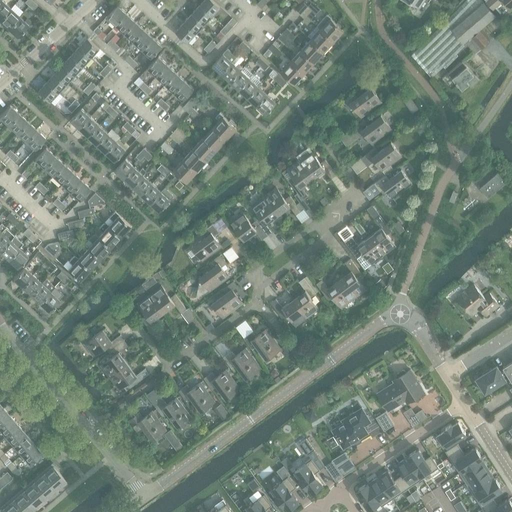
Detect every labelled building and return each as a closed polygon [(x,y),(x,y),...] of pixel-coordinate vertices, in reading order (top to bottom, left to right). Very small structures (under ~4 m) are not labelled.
[(1,0),(0,1),(0,19),(10,8),(1,0)] [(212,15),(220,6),(213,0),(204,0),(200,5),(212,15)] [(262,8),(269,0),(260,0),(257,4),(262,8)] [(484,2),(482,0),(466,0),(412,55),(432,78),(444,67),(445,68),(458,56),(456,54),(465,45),(464,44),(451,30),(484,2)] [(501,0),(488,0),(487,2),(493,9),(502,1),(501,0)] [(33,10),(38,5),(33,1),(29,6),(33,10)] [(308,5),(304,2),(296,11),(300,15),(308,5)] [(451,30),(464,44),(496,16),(484,2),(451,30)] [(109,22),(110,20),(116,25),(127,13),(118,5),(105,18),(109,22)] [(200,5),(192,13),(204,24),(212,15),(200,5)] [(272,18),(281,9),(276,5),(268,14),(272,18)] [(307,15),(313,9),(308,5),(300,15),(304,19),(303,20),(307,24),(311,19),(307,15)] [(10,8),(0,19),(0,20),(8,29),(19,17),(10,8)] [(127,13),(116,25),(125,33),(136,21),(127,13)] [(196,33),(204,24),(192,13),(184,22),(196,33)] [(327,14),(317,25),(321,28),(334,40),(344,30),(342,28),(344,26),(338,21),(336,23),(327,14)] [(27,18),(24,21),(19,17),(8,29),(17,37),(31,22),(27,18)] [(136,21),(125,33),(134,41),(144,29),(136,21)] [(176,31),(188,42),(196,33),(184,22),(176,31)] [(229,31),(233,26),(228,22),(224,26),(229,31)] [(297,33),(300,30),(292,23),(289,26),(297,33)] [(317,25),(307,36),(311,39),(311,40),(323,52),(334,40),(321,28),(317,25)] [(102,31),(98,26),(93,31),(98,35),(102,31)] [(220,31),(225,35),(229,31),(224,26),(220,31)] [(291,41),(296,36),(287,28),(282,33),(291,41)] [(144,29),(134,41),(143,49),(153,38),(144,29)] [(480,31),(466,43),(476,54),(490,42),(480,31)] [(278,37),(287,46),(291,41),(282,33),(278,37)] [(91,57),(100,48),(88,37),(80,46),(91,57)] [(162,46),(153,38),(143,49),(152,58),(162,46)] [(111,39),(107,43),(111,48),(116,43),(111,39)] [(213,48),(217,44),(212,40),(208,44),(213,48)] [(314,62),(323,52),(311,40),(301,50),(314,62)] [(243,41),(238,46),(243,50),(247,45),(243,41)] [(116,52),(120,47),(116,43),(111,48),(116,52)] [(277,56),(281,51),(273,43),(268,48),(277,56)] [(204,49),(209,53),(213,48),(208,44),(204,49)] [(243,58),(251,49),(247,45),(243,50),(239,54),(243,58)] [(91,57),(80,46),(72,55),(83,66),(91,57)] [(227,49),(223,53),(212,65),(221,73),(232,61),(236,57),(227,49)] [(304,72),(314,62),(301,50),(291,61),(304,72)] [(83,66),(72,55),(63,64),(75,74),(83,66)] [(129,55),(124,60),(129,64),(133,59),(129,55)] [(158,56),(148,67),(157,76),(167,64),(158,56)] [(260,57),(256,62),(260,66),(265,62),(260,57)] [(133,68),(138,63),(133,59),(129,64),(133,68)] [(238,66),(232,61),(221,73),(230,81),(243,67),(240,63),(238,66)] [(291,61),(281,71),(294,83),(304,72),(291,61)] [(462,61),(448,73),(462,90),(470,83),(472,86),(479,80),(462,61)] [(265,70),(269,66),(265,62),(260,66),(265,70)] [(75,74),(63,64),(55,73),(67,83),(75,74)] [(113,68),(108,64),(104,68),(108,73),(113,68)] [(176,72),(167,64),(157,76),(166,84),(176,72)] [(243,67),(230,81),(239,90),(253,74),(244,66),(244,67),(243,67)] [(100,73),(104,77),(108,73),(104,68),(100,73)] [(185,81),(176,72),(166,84),(174,92),(185,81)] [(67,83),(55,73),(47,81),(59,92),(67,83)] [(253,74),(239,90),(248,98),(259,86),(262,82),(253,74)] [(278,74),(274,78),(278,83),(282,78),(278,74)] [(148,86),(139,77),(134,82),(143,90),(148,86)] [(282,86),(287,82),(282,78),(278,83),(282,86)] [(39,90),(51,101),(59,92),(47,81),(39,90)] [(174,92),(184,100),(194,89),(185,81),(174,92)] [(92,90),(96,86),(92,82),(88,86),(92,90)] [(268,94),(259,86),(263,82),(262,82),(259,86),(248,98),(255,104),(257,106),(268,94)] [(92,90),(88,86),(83,90),(88,95),(92,90)] [(148,94),(152,90),(148,86),(143,90),(148,94)] [(371,88),(370,88),(370,89),(358,98),(355,93),(343,101),(345,104),(349,109),(354,106),(361,116),(381,102),(371,88)] [(96,92),(92,97),(96,101),(101,96),(96,92)] [(266,114),(277,102),(268,94),(257,106),(266,114)] [(161,98),(157,103),(161,107),(165,102),(161,98)] [(191,98),(185,105),(183,107),(190,113),(194,108),(192,107),(196,103),(191,98)] [(166,111),(170,106),(165,102),(161,107),(166,111)] [(415,103),(409,108),(413,113),(419,108),(415,103)] [(67,109),(72,113),(76,108),(72,104),(67,109)] [(9,105),(0,115),(0,117),(8,125),(18,113),(9,105)] [(114,109),(110,105),(105,109),(110,114),(114,109)] [(81,108),(71,120),(80,128),(90,117),(81,108)] [(190,113),(194,118),(199,113),(194,108),(190,113)] [(114,109),(110,114),(114,118),(118,113),(114,109)] [(220,112),(216,117),(219,120),(214,127),(226,139),(236,128),(235,126),(236,125),(230,119),(229,121),(220,112)] [(18,113),(8,125),(17,133),(27,121),(18,113)] [(381,116),(368,125),(365,120),(353,128),(360,137),(365,133),(372,143),(391,129),(381,116)] [(89,136),(99,125),(90,117),(80,128),(89,136)] [(27,121),(17,133),(25,141),(36,129),(27,121)] [(127,130),(132,125),(127,121),(123,126),(121,128),(122,130),(124,132),(127,130)] [(97,144),(108,133),(99,125),(89,136),(97,144)] [(132,134),(136,129),(132,125),(127,130),(132,134)] [(183,139),(188,134),(179,126),(174,131),(183,139)] [(216,150),(226,139),(214,127),(203,138),(216,150)] [(34,149),(45,138),(36,129),(25,141),(34,149)] [(174,131),(170,135),(179,143),(183,139),(174,131)] [(106,153),(117,141),(108,133),(97,144),(106,153)] [(203,138),(193,149),(206,160),(216,150),(203,138)] [(106,153),(115,161),(126,150),(117,141),(106,153)] [(169,154),(174,150),(165,141),(160,146),(169,154)] [(391,142),(379,152),(375,147),(363,156),(370,164),(375,160),(382,171),(390,164),(401,156),(391,142)] [(45,147),(35,159),(44,167),(54,156),(45,147)] [(136,165),(144,156),(148,152),(144,148),(136,156),(138,158),(134,163),(136,165)] [(10,149),(5,154),(10,158),(14,153),(10,149)] [(196,171),(206,160),(193,149),(183,159),(196,171)] [(320,163),(311,151),(299,160),(313,179),(325,170),(331,178),(336,174),(325,159),(320,163)] [(148,160),(153,156),(148,152),(144,156),(148,160)] [(14,162),(19,157),(14,153),(10,158),(14,162)] [(54,156),(44,167),(53,175),(63,164),(54,156)] [(126,158),(115,170),(124,178),(134,166),(126,158)] [(183,159),(174,170),(187,181),(196,171),(183,159)] [(308,195),(302,187),(313,179),(299,160),(283,172),(303,199),(308,195)] [(63,164),(53,175),(61,183),(72,172),(63,164)] [(166,168),(162,164),(157,168),(162,172),(166,168)] [(393,168),(390,164),(382,171),(385,174),(393,168)] [(142,168),(139,171),(134,166),(124,178),(133,186),(143,175),(146,171),(142,168)] [(162,172),(166,177),(170,172),(166,168),(162,172)] [(30,173),(26,169),(21,174),(26,178),(30,173)] [(401,170),(389,179),(385,174),(374,183),(380,192),(385,188),(393,198),(411,184),(401,170)] [(72,172),(61,183),(70,191),(81,180),(72,172)] [(498,172),(480,188),(488,198),(506,182),(498,172)] [(143,175),(133,186),(141,194),(152,183),(143,175)] [(79,200),(83,196),(90,188),(81,180),(70,191),(68,193),(72,197),(74,195),(79,200)] [(179,180),(175,185),(180,189),(184,184),(179,180)] [(39,181),(35,186),(39,190),(43,185),(39,181)] [(161,191),(152,183),(141,194),(150,203),(161,191)] [(43,194),(48,190),(43,185),(39,190),(43,194)] [(285,198),(276,186),(263,195),(278,215),(290,206),(296,215),(301,211),(290,195),(285,198)] [(164,187),(161,191),(150,203),(159,211),(164,206),(168,202),(174,195),(164,187)] [(104,201),(95,193),(88,201),(89,206),(103,203),(104,201)] [(278,215),(263,195),(247,208),(256,220),(267,235),(272,231),(267,223),(278,215)] [(326,205),(330,202),(326,196),(321,200),(325,206),(326,205)] [(57,198),(52,202),(57,206),(61,202),(57,198)] [(61,211),(66,206),(61,202),(57,206),(61,211)] [(93,214),(94,213),(92,208),(77,211),(79,218),(93,214)] [(109,217),(105,222),(104,222),(120,237),(130,225),(115,211),(109,217)] [(256,231),(262,239),(267,235),(256,220),(251,223),(242,211),(230,220),(244,240),(256,231)] [(10,213),(6,217),(10,221),(15,217),(10,213)] [(375,219),(381,227),(369,236),(383,255),(395,246),(387,234),(392,230),(380,215),(375,219)] [(15,226),(19,221),(15,217),(10,221),(15,226)] [(82,225),(83,224),(82,219),(67,222),(69,228),(82,225)] [(98,236),(95,233),(94,233),(110,248),(120,237),(104,222),(99,228),(103,231),(98,236)] [(214,236),(219,232),(213,224),(202,232),(205,237),(192,246),(202,260),(222,246),(214,236)] [(0,232),(0,250),(14,235),(5,227),(0,232)] [(28,229),(24,234),(28,238),(33,233),(28,229)] [(73,236),(74,235),(72,229),(57,233),(59,239),(73,236)] [(33,242),(37,237),(33,233),(28,238),(33,242)] [(84,244),(100,259),(110,248),(94,233),(84,244)] [(14,235),(0,250),(0,251),(8,259),(19,247),(23,243),(14,235)] [(363,252),(372,263),(383,255),(369,236),(358,244),(352,236),(346,240),(358,255),(363,252)] [(226,237),(220,241),(224,246),(229,242),(226,237)] [(44,248),(53,257),(60,250),(58,242),(47,244),(44,248)] [(74,255),(90,269),(100,259),(84,244),(79,250),(82,253),(78,258),(74,255)] [(19,247),(8,259),(17,268),(31,253),(27,249),(24,252),(19,247)] [(222,266),(227,263),(221,254),(209,263),(213,268),(200,277),(210,291),(229,277),(222,266)] [(48,259),(43,255),(39,259),(44,263),(48,259)] [(72,264),(68,270),(79,281),(90,269),(74,255),(69,261),(72,264)] [(362,274),(350,258),(345,262),(351,271),(329,288),(322,279),(316,283),(328,299),(333,295),(342,308),(366,290),(357,278),(362,274)] [(48,259),(44,263),(48,267),(52,263),(48,259)] [(482,260),(479,264),(478,266),(477,267),(482,270),(487,263),(483,261),(482,260)] [(33,275),(24,267),(13,278),(22,287),(33,275)] [(65,275),(61,271),(57,275),(61,279),(65,275)] [(31,295),(41,283),(33,275),(22,287),(31,295)] [(69,279),(65,275),(61,279),(65,283),(69,279)] [(299,281),(305,289),(293,298),(307,318),(320,308),(311,296),(316,293),(304,277),(299,281)] [(46,279),(41,283),(31,295),(40,303),(54,287),(46,279)] [(235,293),(240,289),(234,280),(222,289),(226,293),(213,303),(223,317),(242,303),(235,293)] [(382,280),(377,284),(382,289),(386,285),(382,280)] [(489,292),(484,296),(474,283),(457,297),(472,315),(482,307),(488,314),(499,305),(489,292)] [(136,289),(140,294),(146,290),(142,285),(136,289)] [(170,297),(161,285),(149,294),(163,313),(175,305),(181,313),(186,309),(175,293),(170,297)] [(49,311),(63,295),(54,287),(40,303),(49,311)] [(158,330),(152,322),(163,313),(149,294),(137,303),(146,315),(141,318),(153,334),(158,330)] [(287,314),(296,326),(307,318),(293,298),(282,306),(276,298),(271,302),(282,318),(287,314)] [(211,322),(205,326),(210,332),(215,327),(211,322)] [(94,355),(106,346),(110,351),(125,340),(120,334),(112,341),(103,329),(84,343),(94,355)] [(253,349),(257,346),(267,358),(280,348),(266,329),(256,336),(252,331),(244,338),(253,349)] [(102,364),(100,365),(109,377),(128,363),(120,351),(128,345),(125,340),(110,351),(111,353),(100,361),(102,364)] [(232,368),(236,365),(246,378),(260,367),(246,348),(236,356),(232,351),(223,357),(232,368)] [(511,359),(503,366),(511,380),(511,384),(510,386),(511,389),(511,359)] [(145,368),(136,374),(128,363),(109,377),(118,389),(130,380),(134,385),(149,373),(145,368)] [(506,379),(497,365),(477,378),(478,381),(476,383),(481,390),(483,389),(485,392),(506,379)] [(212,389),(217,386),(227,399),(241,389),(226,369),(216,377),(212,371),(204,377),(212,389)] [(424,391),(410,369),(406,372),(405,370),(403,370),(397,373),(397,375),(398,377),(393,380),(395,382),(405,399),(407,402),(424,391)] [(187,402),(191,399),(201,411),(215,401),(201,382),(191,389),(187,384),(179,390),(187,402)] [(378,393),(388,410),(405,399),(395,382),(378,393)] [(177,397),(168,404),(164,399),(155,406),(164,417),(168,414),(178,427),(192,417),(177,397)] [(0,425),(10,416),(3,407),(0,409),(0,425)] [(411,407),(410,408),(414,413),(408,417),(413,425),(426,416),(422,409),(415,414),(411,407)] [(339,443),(340,442),(344,447),(354,441),(354,440),(356,438),(357,439),(367,432),(363,426),(370,422),(362,408),(354,413),(353,412),(349,414),(350,415),(342,420),(344,423),(333,430),(336,435),(335,435),(339,443)] [(227,410),(219,415),(222,419),(230,414),(227,410)] [(152,411),(142,418),(138,413),(130,419),(139,430),(143,427),(152,440),(166,430),(152,411)] [(386,411),(376,417),(384,430),(394,424),(386,411)] [(4,437),(18,425),(10,416),(0,425),(0,432),(1,431),(5,436),(4,437)] [(451,424),(445,428),(446,429),(436,436),(443,447),(466,433),(458,421),(452,426),(451,424)] [(12,447),(26,434),(18,425),(4,437),(8,442),(9,440),(13,445),(12,446),(12,447)] [(171,429),(165,434),(169,439),(169,438),(173,444),(172,444),(176,450),(182,445),(179,440),(175,434),(171,429)] [(17,450),(21,454),(34,443),(26,434),(12,447),(15,451),(17,450)] [(29,464),(42,453),(34,443),(21,454),(20,456),(23,460),(25,459),(29,464)] [(445,451),(449,457),(461,449),(458,443),(445,451)] [(449,457),(459,472),(482,458),(475,447),(465,454),(461,449),(449,457)] [(418,448),(408,456),(423,478),(439,467),(437,465),(431,455),(425,459),(418,448)] [(8,458),(4,453),(0,456),(0,457),(4,462),(8,458)] [(407,488),(423,478),(408,456),(407,456),(408,456),(398,463),(404,473),(399,476),(407,488)] [(281,461),(288,470),(293,466),(287,457),(281,461)] [(356,467),(349,457),(336,466),(343,476),(356,467)] [(482,458),(459,472),(466,483),(488,468),(482,459),(482,458)] [(320,469),(312,459),(295,471),(311,492),(322,484),(315,473),(320,469)] [(16,467),(12,462),(7,466),(11,471),(16,467)] [(30,511),(66,481),(53,465),(1,509),(3,511),(30,511)] [(488,468),(466,483),(473,493),(495,478),(495,477),(494,478),(488,468)] [(392,499),(407,488),(399,476),(394,480),(388,470),(377,477),(392,499)] [(288,476),(271,489),(287,510),(299,501),(291,491),(296,487),(288,476)] [(382,505),(392,499),(377,477),(368,483),(367,483),(382,505)] [(495,478),(473,493),(483,508),(495,500),(492,495),(502,488),(495,478)] [(382,506),(382,505),(367,483),(356,490),(370,511),(380,504),(382,506)] [(456,497),(452,492),(448,495),(451,500),(456,497)] [(272,505),(264,494),(247,507),(250,511),(268,511),(267,509),(272,505)] [(495,500),(483,508),(485,511),(510,511),(511,511),(511,503),(509,498),(498,505),(495,500)] [(233,511),(226,502),(218,508),(216,506),(206,511),(233,511)]
